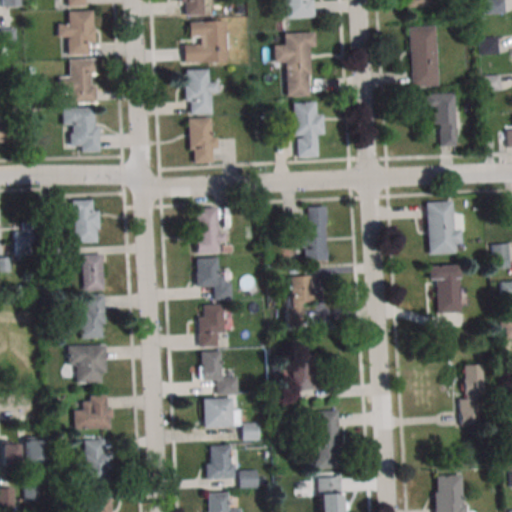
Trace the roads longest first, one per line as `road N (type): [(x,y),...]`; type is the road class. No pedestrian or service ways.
road 1 (residential): [(159,511),(142,179)]
road 2 (residential): [(384,511),(365,183)]
road 3 (residential): [(142,179),(160,189),(365,183)]
road 4 (residential): [(365,183),(354,0)]
road 5 (residential): [(142,179),(128,0)]
road 6 (residential): [(365,183),(511,171)]
road 7 (residential): [(0,178),(142,179)]
